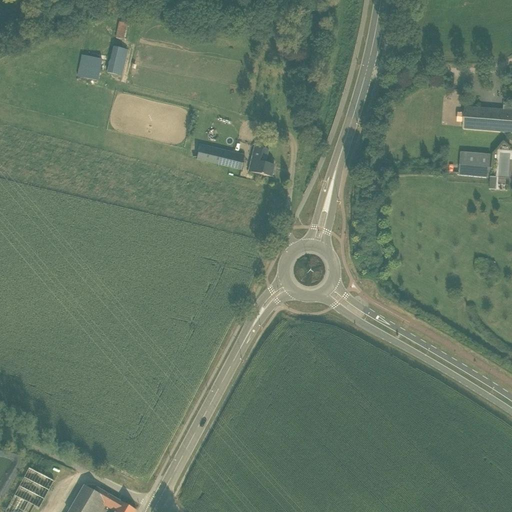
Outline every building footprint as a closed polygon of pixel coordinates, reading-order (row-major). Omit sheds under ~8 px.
[(116,38),(124,40),(128,24),(119,22),(116,38)] [(113,46),(106,73),(117,75),(124,49),(113,46)] [(100,71),(102,60),(88,56),(85,67),(84,77),(83,78),(92,80),(94,71),(99,72),(100,72),(100,71)] [(463,129),(473,130),(511,132),(511,110),(465,107),(463,129)] [(252,156),(248,172),(271,177),(272,175),(273,175),(274,172),(273,171),(274,165),(265,163),(268,149),(258,147),(256,156),(252,156)] [(199,148),(196,159),(241,170),(243,159),(199,148)] [(460,165),(459,176),(490,178),(491,167),(460,165)] [(489,188),(497,189),(498,177),(491,176),(489,188)] [(40,507),(53,480),(30,469),(20,488),(31,493),(27,501),(40,507)] [(98,511),(103,506),(114,511),(116,508),(123,511),(135,511),(136,511),(121,502),(96,488),(95,487),(93,491),(83,485),(67,511),(98,511)]
